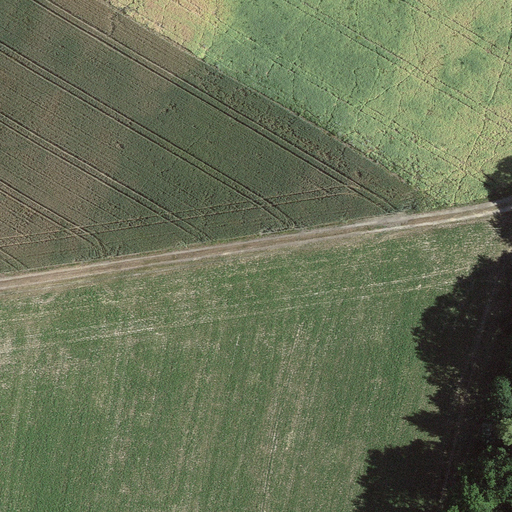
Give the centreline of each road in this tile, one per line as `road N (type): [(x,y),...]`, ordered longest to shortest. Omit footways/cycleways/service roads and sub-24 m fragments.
road 1 (track): [(511,206),(0,285)]
road 2 (track): [(510,207),(445,511)]
